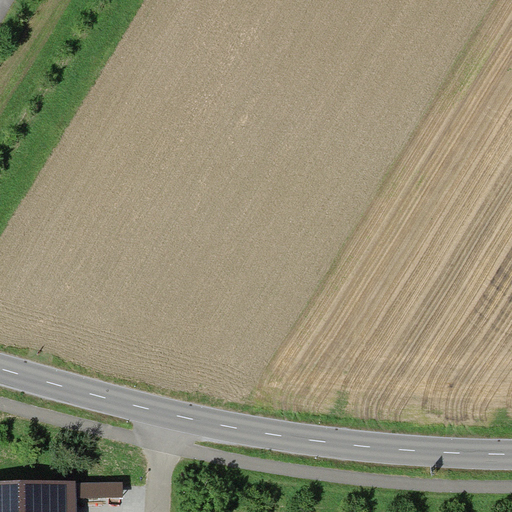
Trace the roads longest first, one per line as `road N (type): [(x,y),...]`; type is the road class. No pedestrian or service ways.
road 1 (tertiary): [(0,367),(256,431),(350,446),(511,454)]
road 2 (track): [(0,404),(159,447),(362,480),(511,488)]
